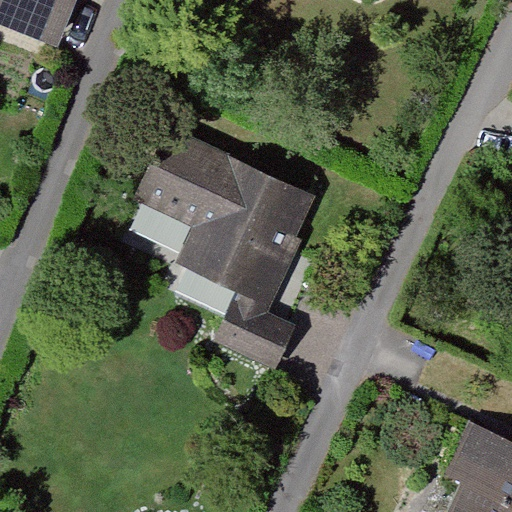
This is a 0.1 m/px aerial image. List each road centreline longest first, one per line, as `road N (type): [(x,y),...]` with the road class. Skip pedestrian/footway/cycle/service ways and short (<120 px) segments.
road 1 (residential): [(511,27),(285,511)]
road 2 (residential): [(139,0),(0,332)]
